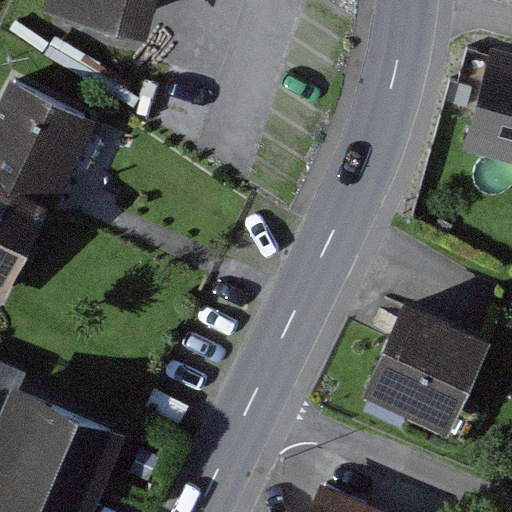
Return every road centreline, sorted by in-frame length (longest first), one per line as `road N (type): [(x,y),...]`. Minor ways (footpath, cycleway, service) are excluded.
road 1 (tertiary): [(257,400),(361,167),(395,75),(406,0)]
road 2 (residential): [(257,400),(511,507)]
road 3 (tertiary): [(201,511),(257,400)]
